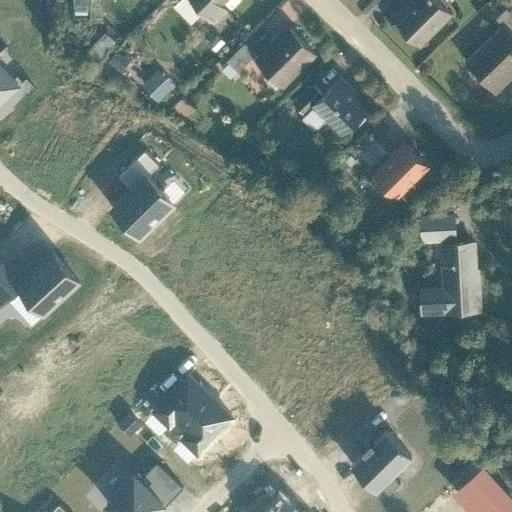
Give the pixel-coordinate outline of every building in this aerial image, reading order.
[(419,43),(450,12),(438,0),(407,0),(392,16),(419,43)] [(511,9),(507,5),(496,14),(504,22),(511,31),(511,9)] [(511,31),(504,22),(466,57),(497,90),(511,75),(511,31)] [(313,55),(286,29),(253,62),(280,88),(313,55)] [(254,52),(243,42),(228,58),(239,68),(254,52)] [(0,101),(27,78),(0,47),(0,101)] [(160,64),(144,79),(159,95),(175,80),(160,64)] [(370,101),(342,73),(325,89),(312,103),(339,131),(370,101)] [(325,89),(314,78),(290,102),(301,113),(312,103),(325,89)] [(385,144),(375,136),(358,155),(367,163),(385,144)] [(429,168),(405,145),(379,172),(404,195),(429,168)] [(146,236),(181,198),(150,170),(115,208),(146,236)] [(419,210),(421,236),(457,234),(455,208),(419,210)] [(481,308),(478,239),(440,241),(442,283),(423,284),(424,310),(481,308)] [(22,273),(48,305),(85,275),(58,243),(22,273)] [(233,407),(192,369),(160,403),(175,417),(180,411),(191,421),(186,426),(201,441),(233,407)] [(397,466),(415,447),(395,428),(359,465),(379,484),(384,479),(391,485),(404,473),(397,466)] [(144,461),(114,490),(135,511),(159,511),(177,495),(144,461)] [(511,511),(511,493),(482,461),(451,489),(471,511),(511,511)]
